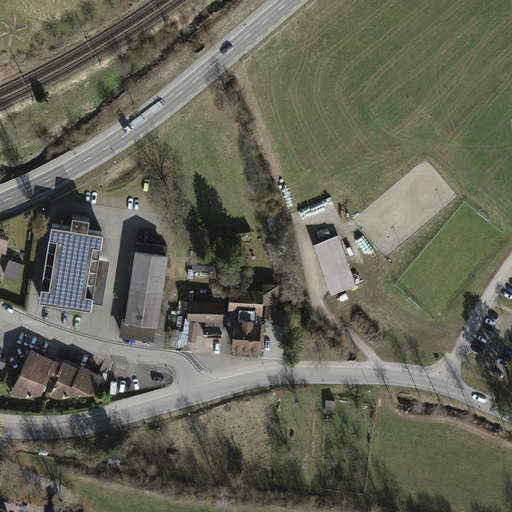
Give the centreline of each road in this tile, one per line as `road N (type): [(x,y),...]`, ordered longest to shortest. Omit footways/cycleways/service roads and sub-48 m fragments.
road 1 (tertiary): [(0,427),(64,429),(289,375),(444,385)]
road 2 (primary): [(0,202),(113,144),(291,0)]
road 3 (track): [(225,55),(239,71),(302,240)]
